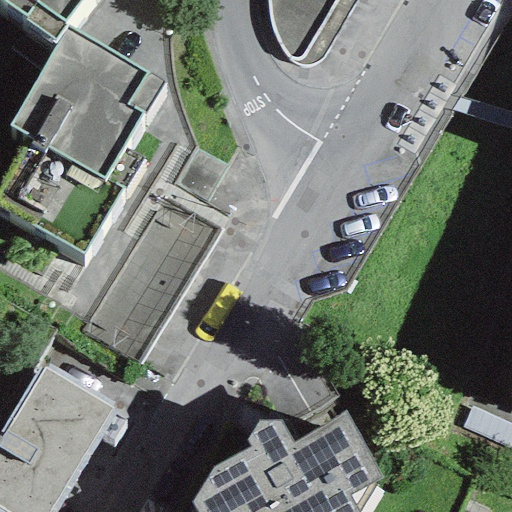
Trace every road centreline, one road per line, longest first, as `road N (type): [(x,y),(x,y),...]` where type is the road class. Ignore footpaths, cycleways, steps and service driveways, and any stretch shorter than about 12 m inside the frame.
road 1 (residential): [(350,160),(144,511)]
road 2 (residential): [(350,160),(267,105),(236,0)]
road 3 (residential): [(435,0),(350,160)]
